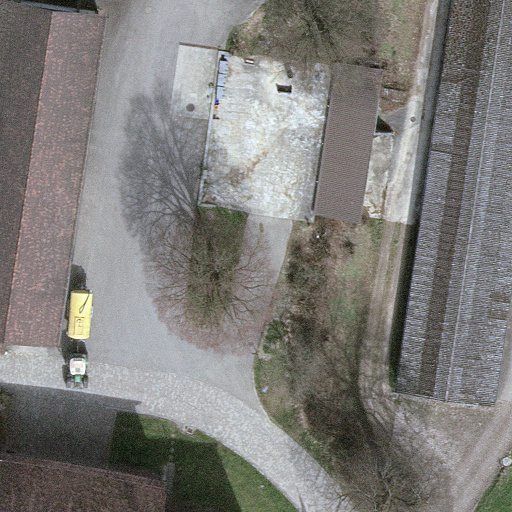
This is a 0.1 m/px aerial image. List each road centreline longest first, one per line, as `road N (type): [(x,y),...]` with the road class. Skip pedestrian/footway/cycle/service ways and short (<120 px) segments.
road 1 (track): [(180,0),(98,366)]
road 2 (unclassified): [(98,366),(262,450),(315,511)]
